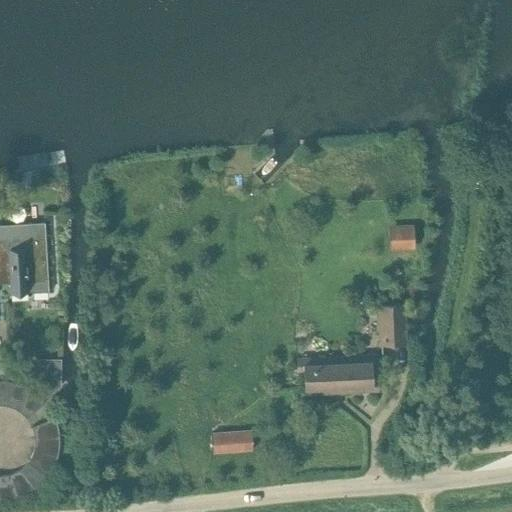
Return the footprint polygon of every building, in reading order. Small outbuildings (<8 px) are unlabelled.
[(0,225),(0,283),(6,283),(6,294),(48,292),(45,237),(44,222),(0,225)] [(380,347),(406,345),(404,304),(378,305),(380,347)] [(319,363),(303,364),(303,371),(304,389),(308,389),(309,396),(343,393),(379,391),(378,380),(372,380),(372,369),(377,368),(376,355),(319,358),(319,363)] [(16,359),(14,359),(0,360),(0,371),(17,370),(16,359)] [(0,404),(6,406),(10,381),(5,380),(0,380),(0,404)] [(10,381),(6,406),(8,406),(11,407),(18,410),(27,397),(31,390),(27,388),(17,383),(13,382),(10,381)] [(27,397),(18,410),(22,412),(27,417),(45,402),(44,401),(38,395),(34,392),(31,390),(27,397)] [(55,418),(32,427),(35,438),(35,441),(59,438),(59,437),(55,418)] [(251,431),(211,433),(212,453),(253,450),(251,431)] [(34,449),(33,451),(46,454),(57,457),(57,456),(58,451),(59,447),(59,438),(35,441),(34,449)] [(28,461),(27,462),(47,476),(48,475),(49,474),(57,457),(46,454),(33,451),(30,459),(28,461)] [(22,468),(20,469),(34,489),(38,487),(47,476),(27,462),(22,468)] [(18,471),(10,474),(18,497),(21,496),(34,489),(20,469),(18,471)] [(8,475),(0,475),(0,499),(9,499),(18,497),(10,474),(8,475)]
